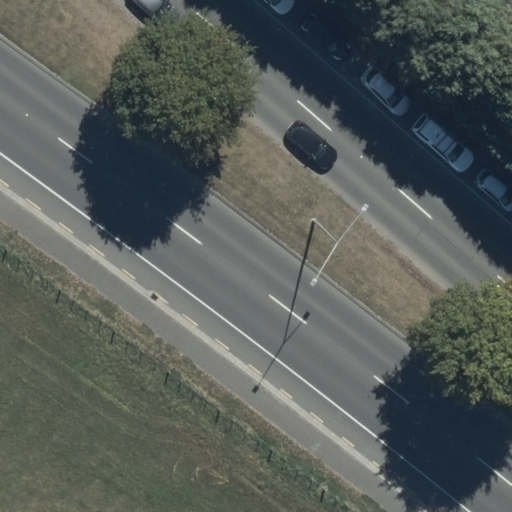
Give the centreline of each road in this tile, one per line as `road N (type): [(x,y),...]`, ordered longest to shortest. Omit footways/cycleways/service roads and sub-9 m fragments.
road 1 (primary): [(511,486),(0,98)]
road 2 (primary): [(183,0),(511,286)]
